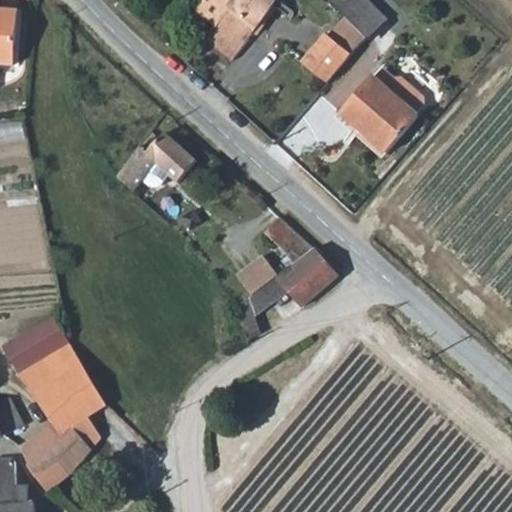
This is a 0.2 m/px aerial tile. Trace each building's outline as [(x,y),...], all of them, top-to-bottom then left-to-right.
[(203,0),(196,8),(218,25),(208,40),(235,61),(277,0),(203,0)] [(334,0),(334,1),(371,37),(374,33),(390,16),(372,0),(334,0)] [(22,16),(0,13),(0,66),(3,67),(18,68),(22,16)] [(329,80),(354,54),(355,53),(331,33),(306,62),(329,80)] [(392,150),(421,114),(373,73),(341,112),(358,125),(361,124),(392,150)] [(160,139),(152,132),(120,176),(137,191),(145,181),(152,188),(158,189),(163,188),(174,176),(180,181),(198,161),(167,133),(160,139)] [(304,257),(314,248),(280,217),(266,232),(289,253),(293,248),(304,257)] [(314,248),(304,257),(281,276),(291,290),(304,306),(340,276),(314,248)] [(254,295),(280,275),(282,273),(267,253),(239,274),(254,295)] [(280,275),(254,295),(249,298),(256,316),(291,290),(281,276),(280,275)] [(238,307),(250,341),(263,333),(256,316),(249,298),(238,307)] [(29,464),(47,489),(49,490),(74,471),(103,437),(90,417),(109,405),(71,342),(20,373),(52,423),(33,439),(45,451),(29,464)] [(0,511),(0,488),(19,488),(16,462),(11,459),(0,459),(0,511)] [(174,504),(184,498),(176,480),(163,487),(174,504)] [(0,511),(38,511),(37,504),(20,504),(19,488),(0,488),(0,511)]
